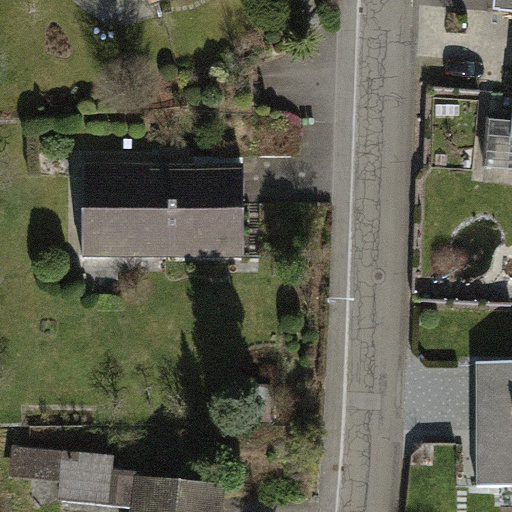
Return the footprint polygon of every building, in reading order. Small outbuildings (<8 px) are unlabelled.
[(486,118),(483,168),(511,169),(511,0),(495,0),(495,12),(511,13),(511,111),(511,119),(486,118)] [(244,164),(81,165),(81,259),(244,258),(244,164)] [(511,361),(479,362),(479,486),(511,485),(511,361)] [(116,454),(14,445),(11,479),(60,483),(59,503),(134,509),(137,475),(142,475),(143,470),(114,468),(116,454)] [(142,475),(137,475),(134,509),(134,511),(221,511),(225,484),(142,475)]
